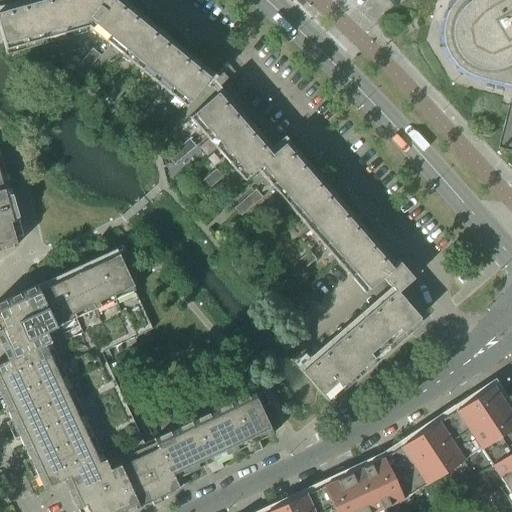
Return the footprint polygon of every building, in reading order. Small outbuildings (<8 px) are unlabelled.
[(87,26),(151,79),(184,106),(208,78),(113,0),(43,0),(0,12),(0,34),(6,54),(47,43),(46,38),(87,26)] [(511,0),(455,0),(455,1),(449,9),(448,11),(448,12),(445,21),(444,20),(444,23),(443,33),(443,35),(444,45),(445,47),(449,56),(450,58),(456,66),(458,68),(466,73),(466,74),(468,75),(477,78),(477,79),(480,79),(489,81),(489,82),(491,82),(492,82),(501,84),(501,85),(503,85),(511,86),(511,89),(511,91),(511,92),(511,91),(511,0)] [(92,49),(82,59),(90,66),(100,55),(92,49)] [(90,66),(82,59),(73,70),(82,77),(90,66)] [(123,74),(114,85),(122,92),(131,81),(123,74)] [(122,92),(114,85),(105,96),(113,103),(122,92)] [(189,117),(202,133),(230,109),(216,93),(189,117)] [(155,100),(146,111),(154,118),(163,107),(155,100)] [(202,133),(216,149),(244,124),(230,109),(202,133)] [(154,118),(146,111),(137,122),(145,129),(154,118)] [(216,149),(230,165),(258,140),(244,124),(216,149)] [(189,139),(178,148),(185,156),(196,146),(189,139)] [(230,165),(242,179),(271,155),(258,140),(230,165)] [(256,170),(270,185),(298,161),(283,144),(271,155),(242,179),(243,180),(256,170)] [(185,156),(178,148),(167,157),(174,165),(185,156)] [(0,250),(16,246),(9,223),(18,220),(10,190),(9,188),(5,175),(14,172),(11,160),(1,162),(0,157),(0,250)] [(270,185),(283,200),(311,176),(298,161),(270,185)] [(216,170),(205,179),(212,187),(222,177),(216,170)] [(283,200),(295,215),(324,191),(311,176),(283,200)] [(212,187),(205,179),(194,188),(201,196),(212,187)] [(255,190),(245,199),(252,207),(262,198),(255,190)] [(295,215),(309,231),(337,206),(324,191),(295,215)] [(252,207),(245,199),(234,209),(241,216),(252,207)] [(309,231),(321,245),(350,221),(337,206),(309,231)] [(282,221),(272,230),(278,238),(289,229),(282,221)] [(321,245),(336,261),(364,237),(350,221),(321,245)] [(278,238),(272,230),(261,239),(268,247),(278,238)] [(364,237),(336,261),(355,283),(364,293),(381,278),(393,292),(390,294),(376,307),(362,318),(347,331),(331,346),(315,360),(301,372),(325,400),(327,398),(419,318),(397,293),(413,279),(397,261),(390,267),(383,259),(364,237)] [(28,472),(32,479),(37,477),(43,489),(62,481),(76,509),(84,506),(86,511),(128,511),(138,508),(138,507),(147,503),(151,501),(150,499),(156,496),(157,499),(183,486),(179,478),(206,465),(210,474),(222,468),(218,460),(245,447),(250,455),(261,450),(257,441),(272,434),(253,393),(153,439),(157,448),(128,461),(119,466),(119,465),(108,470),(104,460),(103,460),(49,343),(45,332),(55,328),(55,327),(134,291),(115,249),(0,302),(0,324),(2,328),(0,329),(0,346),(7,361),(0,364),(0,398),(1,398),(15,430),(10,433),(13,440),(19,437),(34,469),(28,472)] [(309,252),(298,261),(305,269),(316,259),(309,252)] [(305,269),(298,261),(288,270),(294,278),(305,269)] [(157,448),(153,439),(143,444),(101,351),(146,330),(150,328),(134,291),(55,327),(55,328),(45,332),(49,343),(103,460),(104,460),(108,470),(119,465),(119,466),(128,461),(157,448)] [(511,511),(511,416),(492,387),(456,411),(456,410),(446,417),(437,422),(382,459),(326,485),(267,511),(375,511),(380,510),(404,499),(443,473),(444,474),(445,473),(445,472),(471,455),(479,449),(511,498),(511,511)] [(469,511),(500,511),(511,504),(511,498),(479,449),(471,455),(445,472),(445,473),(444,474),(469,511)]
